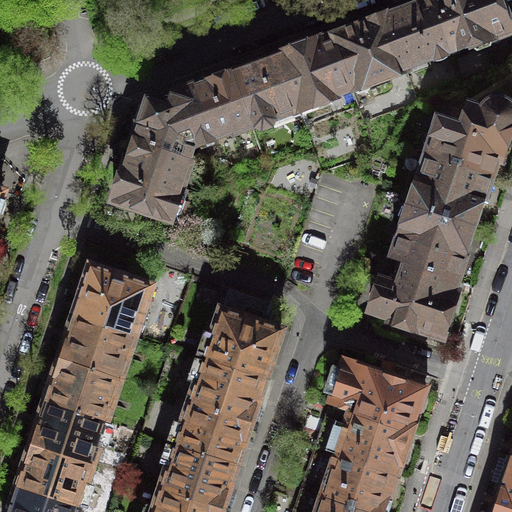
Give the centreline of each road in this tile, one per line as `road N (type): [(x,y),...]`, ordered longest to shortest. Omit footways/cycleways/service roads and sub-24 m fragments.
road 1 (residential): [(319,323),(287,295),(49,217)]
road 2 (residential): [(325,0),(90,89)]
road 3 (residential): [(319,323),(253,511)]
road 4 (residential): [(482,380),(319,323)]
road 5 (residential): [(49,217),(0,368)]
road 6 (residential): [(482,380),(439,511)]
road 7 (residential): [(90,89),(49,217)]
